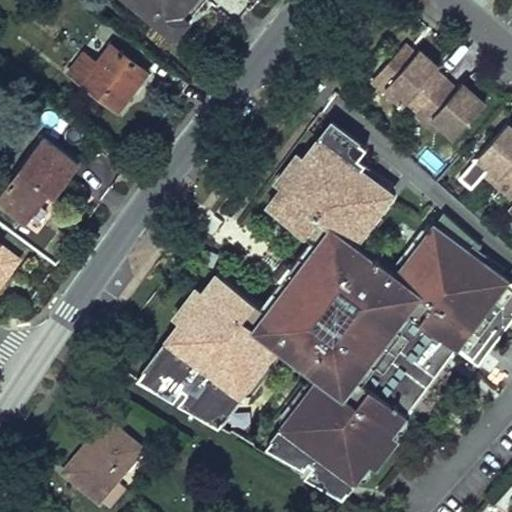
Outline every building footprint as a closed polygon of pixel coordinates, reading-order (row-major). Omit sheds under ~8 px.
[(138,0),(184,37),(197,20),(185,11),(193,0),(138,0)] [(407,39),(376,73),(418,110),(420,107),(443,127),(447,123),(458,133),(489,98),(465,76),(461,80),(439,61),(441,59),(424,44),(419,49),(407,39)] [(153,68),(119,43),(90,82),(124,107),(153,68)] [(511,120),(510,119),(480,152),(493,165),(489,170),(511,191),(511,120)] [(331,125),(315,144),(320,149),(337,130),(331,125)] [(281,194),(316,225),(261,288),(228,259),(213,276),(208,271),(180,303),(186,308),(167,330),(161,324),(129,361),(211,408),(278,329),(319,365),(278,412),(346,471),(361,455),(389,423),(401,409),(360,373),(418,306),(456,340),(509,280),(441,220),(399,268),(358,231),(399,184),(337,130),(320,149),(315,144),(289,172),(295,178),(281,194)] [(280,165),(289,172),(315,144),(306,136),(280,165)] [(84,167),(49,140),(4,196),(31,218),(53,190),(61,196),(84,167)] [(461,170),(470,184),(484,175),(475,161),(461,170)] [(275,189),(281,194),(295,178),(289,172),(275,189)] [(222,255),(208,271),(213,276),(228,259),(222,255)] [(172,295),(180,303),(208,271),(199,264),(172,295)] [(166,318),(172,324),(186,308),(180,303),(166,318)] [(172,324),(166,318),(161,324),(167,330),(172,324)] [(416,367),(439,374),(448,347),(425,339),(416,367)] [(106,411),(85,438),(93,444),(114,417),(106,411)] [(93,444),(85,438),(63,465),(106,500),(124,478),(117,472),(143,440),(114,417),(93,444)] [(396,429),(389,423),(361,455),(368,461),(396,429)]
